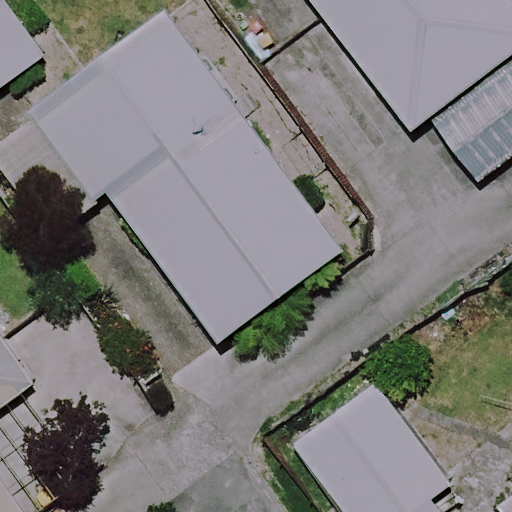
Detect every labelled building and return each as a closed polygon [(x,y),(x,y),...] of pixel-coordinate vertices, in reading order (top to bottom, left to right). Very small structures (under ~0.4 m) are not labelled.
[(0,0),(0,89),(43,59),(0,0)] [(511,0),(317,0),(414,127),(428,116),(478,181),(511,155),(511,0)] [(346,250),(177,21),(0,150),(0,156),(57,235),(115,192),(224,340),(346,250)] [(0,406),(31,385),(0,340),(0,511),(25,511),(0,475),(0,406)] [(446,484),(375,381),(291,439),(341,511),(438,511),(428,496),(446,484)]
